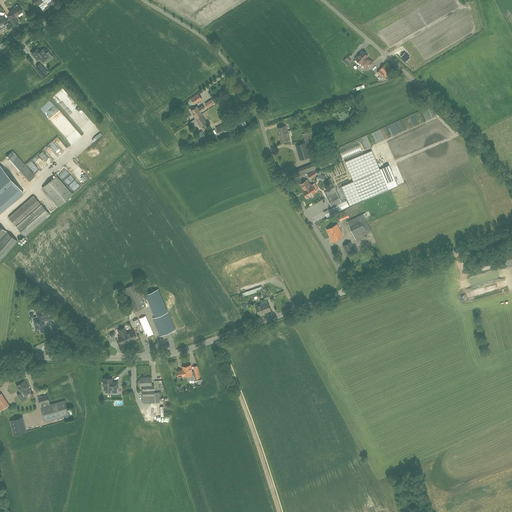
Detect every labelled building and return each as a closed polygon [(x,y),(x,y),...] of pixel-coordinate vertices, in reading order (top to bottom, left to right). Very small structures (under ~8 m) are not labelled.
[(19,23),(15,17),(22,12),(18,5),(18,6),(17,5),(14,7),(15,8),(14,8),(14,9),(9,12),(11,14),(8,16),(15,27),(19,23)] [(38,59),(41,63),(48,57),(42,49),(39,52),(37,49),(36,50),(35,50),(33,51),(33,52),(32,53),(37,60),(38,59)] [(362,51),(355,59),(361,64),(361,63),(367,69),(373,63),(368,58),(367,58),(366,58),(368,56),(367,55),(367,54),(364,52),(363,52),(362,51)] [(343,62),(348,67),(352,62),(347,58),(343,62)] [(384,79),(386,77),(387,77),(393,70),(385,63),(377,72),(382,76),(381,76),(384,79)] [(47,72),(40,64),(36,67),(43,76),(47,72)] [(198,94),(191,99),(195,104),(202,99),(198,94)] [(195,119),(201,115),(202,114),(200,112),(204,109),(202,106),(198,109),(197,106),(191,110),(194,115),(193,116),(195,119)] [(201,115),(195,119),(191,122),(193,125),(197,122),(201,127),(206,123),(201,115)] [(242,115),(233,119),(234,123),(236,128),(237,129),(247,125),(242,115)] [(225,124),(216,127),(219,136),(234,130),(234,129),(232,124),(231,122),(225,125),(225,124)] [(283,132),(287,131),(286,125),(278,128),(280,134),(284,133),(283,132)] [(284,133),(280,134),(280,137),(279,137),(281,142),(290,139),(287,131),(283,132),(284,133)] [(309,152),(317,150),(312,133),(304,135),(309,152)] [(296,145),(300,160),(309,157),(305,143),(296,145)] [(353,181),(342,186),(348,200),(350,205),(388,189),(397,185),(389,165),(380,169),(372,150),(345,162),(353,181)] [(318,161),(291,172),(294,178),(317,169),(321,168),(332,164),(329,153),(317,157),(318,161)] [(0,213),(24,193),(0,165),(0,213)] [(56,175),(42,188),(59,207),(73,195),(56,175)] [(302,191),(307,198),(316,192),(311,185),(310,186),(306,180),(300,185),(303,190),(302,191)] [(398,187),(392,190),(400,208),(406,205),(398,187)] [(324,212),(327,218),(349,206),(346,201),(342,203),(334,188),(324,193),(332,208),(324,212)] [(9,217),(25,236),(50,214),(33,196),(9,217)] [(346,212),(338,215),(340,221),(343,220),(349,217),(346,212)] [(371,232),(365,218),(367,217),(365,213),(363,214),(347,221),(355,239),(371,232)] [(326,230),(332,242),(343,236),(337,224),(326,230)] [(0,261),(17,241),(0,225),(0,261)] [(343,245),(348,257),(356,253),(350,242),(343,245)] [(134,312),(146,307),(136,283),(124,289),(134,312)] [(265,300),(271,298),(268,292),(262,294),(265,300)] [(259,315),(271,311),(267,301),(255,305),(259,315)] [(38,317),(33,318),(36,329),(40,329),(41,332),(46,331),(43,319),(51,317),(49,309),(36,312),(38,317)] [(161,336),(175,330),(167,312),(153,318),(161,336)] [(147,337),(154,335),(146,316),(139,319),(147,337)] [(58,321),(62,325),(64,326),(60,330),(71,340),(77,333),(67,323),(61,318),(58,321)] [(125,334),(128,342),(137,338),(133,330),(126,334),(124,328),(121,329),(124,335),(125,334)] [(122,344),(128,342),(125,334),(124,335),(121,329),(118,331),(121,336),(118,337),(122,344)] [(183,370),(177,371),(178,377),(184,376),(187,376),(188,380),(196,379),(199,378),(198,371),(192,372),(190,365),(182,366),(183,370)] [(143,396),(148,396),(154,396),(154,385),(151,385),(151,377),(140,378),(140,381),(139,381),(139,385),(140,385),(140,386),(143,385),(143,390),(142,390),(143,396)] [(112,378),(104,378),(104,389),(111,389),(111,393),(118,393),(118,388),(118,381),(112,381),(112,378)] [(25,394),(30,392),(24,381),(16,385),(21,393),(17,394),(21,401),(27,398),(25,394)] [(0,394),(0,409),(1,410),(9,405),(1,394),(0,394)] [(41,407),(44,417),(45,422),(69,415),(65,400),(49,405),(49,402),(47,395),(38,398),(40,404),(41,407)] [(21,417),(10,421),(14,435),(25,432),(21,417)]
